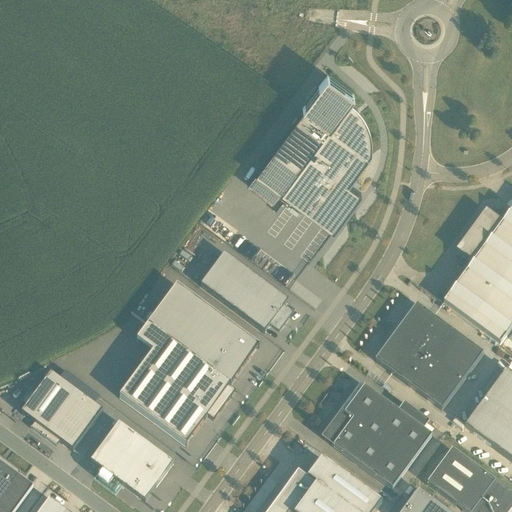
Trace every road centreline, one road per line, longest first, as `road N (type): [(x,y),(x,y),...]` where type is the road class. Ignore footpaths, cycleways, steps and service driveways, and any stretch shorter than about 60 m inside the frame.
road 1 (tertiary): [(207,511),(381,274),(405,230),(418,174)]
road 2 (unknown): [(389,260),(494,351),(456,416),(446,417),(338,332)]
road 3 (unclassified): [(107,511),(0,433)]
